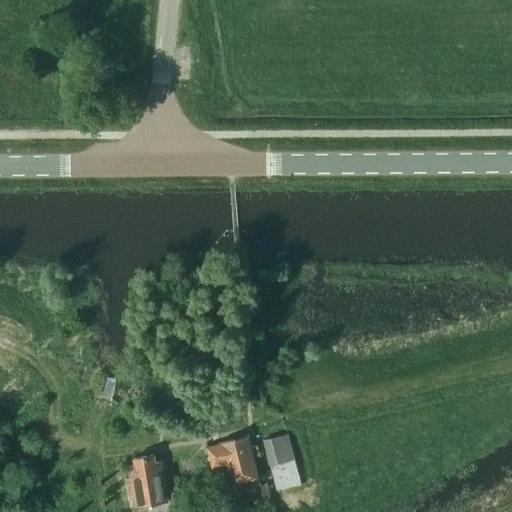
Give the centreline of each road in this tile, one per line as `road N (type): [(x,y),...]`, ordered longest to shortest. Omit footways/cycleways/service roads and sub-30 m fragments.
road 1 (tertiary): [(511,161),(0,166)]
road 2 (track): [(238,258),(251,430)]
